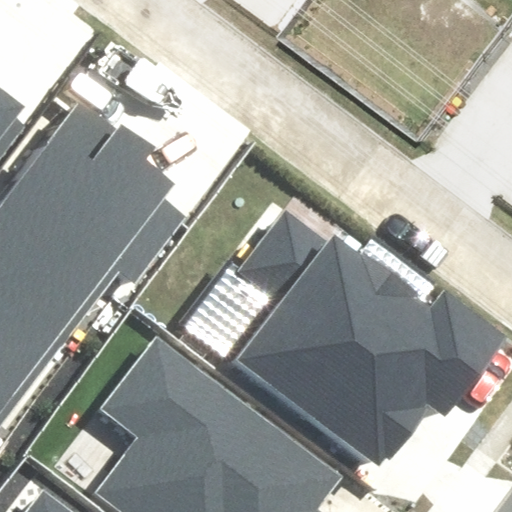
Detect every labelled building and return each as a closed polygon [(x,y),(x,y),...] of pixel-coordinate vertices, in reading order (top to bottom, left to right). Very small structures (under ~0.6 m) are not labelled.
[(0,159),(27,124),(18,117),(25,108),(0,89),(0,159)] [(116,130),(78,102),(0,204),(0,219),(1,220),(0,221),(0,424),(119,268),(135,280),(187,211),(162,192),(173,178),(147,158),(155,147),(122,123),(116,130)] [(324,250),(282,218),(242,271),(283,302),(241,357),(385,466),(428,408),(446,415),(507,336),(451,293),(436,313),(335,236),(324,250)] [(318,511),(348,471),(155,328),(93,409),(136,441),(99,490),(128,511),(318,511)] [(62,511),(40,495),(27,511),(62,511)]
